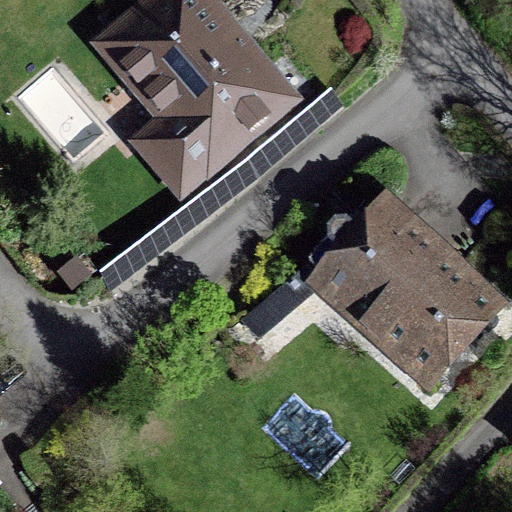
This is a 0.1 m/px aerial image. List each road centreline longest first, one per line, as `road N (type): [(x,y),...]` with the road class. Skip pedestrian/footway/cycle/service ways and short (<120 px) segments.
road 1 (residential): [(457,47),(118,326),(66,333),(0,295)]
road 2 (residential): [(511,416),(423,511)]
